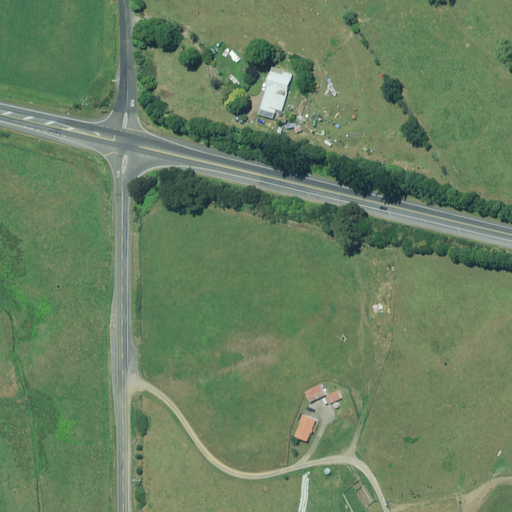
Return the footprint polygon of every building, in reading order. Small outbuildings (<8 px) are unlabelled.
[(294,74),(274,68),(260,115),(274,119),(277,109),(283,111),(294,74)] [(298,127),(299,123),(294,123),(293,127),(296,128),(299,134),(305,132),(302,126),(298,127)] [(328,140),(326,143),(332,148),(335,145),(328,140)] [(328,396),(323,385),(308,392),(313,403),(328,396)] [(344,398),(340,391),(329,397),(333,404),(344,398)] [(319,421),(307,416),(298,437),(310,442),(319,421)]
